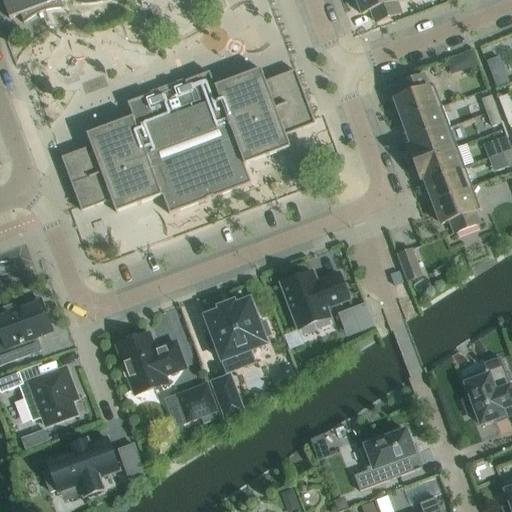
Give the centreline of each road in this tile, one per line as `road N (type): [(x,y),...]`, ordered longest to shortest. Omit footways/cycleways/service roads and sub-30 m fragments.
road 1 (residential): [(17,189),(42,208),(85,312),(376,200),(381,183),(339,72)]
road 2 (residential): [(339,72),(511,6)]
